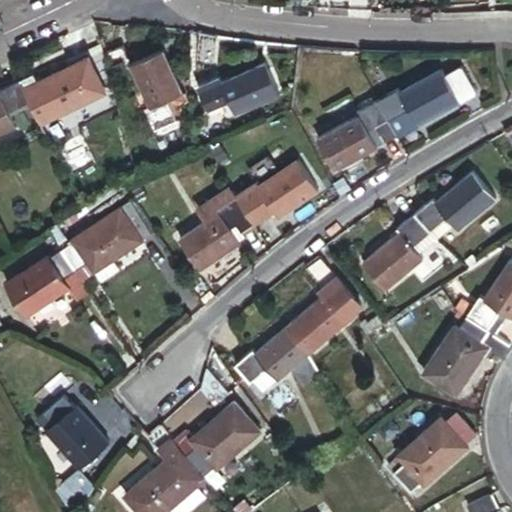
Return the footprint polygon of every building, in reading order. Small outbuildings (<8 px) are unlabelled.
[(346,0),(303,0),(306,12),(346,0)] [(206,71),(225,74),(228,51),(210,48),(206,71)] [(124,87),(141,80),(132,57),(115,64),(124,87)] [(181,113),(194,108),(176,64),(143,77),(144,79),(141,80),(142,83),(144,82),(160,122),(181,113)] [(56,112),(60,121),(112,98),(97,66),(46,89),(56,112)] [(248,128),(292,110),(278,76),(234,93),(242,112),(248,128)] [(472,117),(492,107),(477,79),(457,89),(472,117)] [(42,118),(56,112),(46,89),(43,83),(30,89),(41,115),(42,118)] [(432,138),(472,117),(457,89),(455,84),(414,105),(432,138)] [(220,121),(242,112),(234,93),(232,87),(210,96),(220,121)] [(18,125),(41,115),(30,89),(7,99),(11,108),(18,125)] [(410,150),(432,138),(414,105),(411,99),(389,111),(410,150)] [(0,152),(25,141),(18,125),(11,108),(0,113),(0,152)] [(390,161),(410,150),(389,111),(369,122),(373,129),(390,161)] [(165,143),(189,133),(181,113),(160,122),(157,123),(165,143)] [(348,183),(390,161),(373,129),(332,151),(348,183)] [(291,231),(330,205),(309,173),(270,200),(281,217),(291,231)] [(463,234),(468,239),(505,208),(481,180),(444,211),(463,234)] [(272,223),(281,217),(270,200),(266,194),(247,206),(263,230),(266,234),(275,228),(272,223)] [(246,205),(243,201),(232,209),(234,212),(246,205)] [(247,206),(246,205),(234,212),(232,209),(211,223),(219,235),(193,252),(213,282),(260,251),(251,237),(263,230),(247,206)] [(444,251),(463,234),(444,211),(440,207),(421,223),(437,243),(444,251)] [(153,256),(166,248),(147,218),(134,226),(153,256)] [(409,241),(422,256),(437,243),(421,223),(405,236),(409,241)] [(127,273),(153,256),(134,226),(89,255),(90,257),(103,278),(108,285),(127,273)] [(372,273),(395,300),(432,268),(429,264),(422,256),(409,241),(372,273)] [(422,256),(429,264),(444,251),(437,243),(422,256)] [(89,287),(103,278),(90,257),(76,266),(89,287)] [(76,295),(89,287),(76,266),(63,275),(76,295)] [(81,303),(76,295),(63,275),(61,272),(20,299),(41,330),(81,303)] [(108,285),(116,297),(135,285),(127,273),(108,285)] [(353,337),(365,326),(366,316),(328,273),(315,284),(331,301),(326,305),(329,310),(353,337)] [(511,278),(493,309),(511,320),(511,278)] [(90,317),(103,308),(89,287),(76,295),(81,303),(90,317)] [(511,320),(493,309),(489,306),(480,321),(468,314),(463,323),(475,330),(505,346),(511,334),(511,320)] [(317,368),(353,337),(329,310),(293,340),(317,368)] [(511,350),(505,346),(475,330),(470,340),(496,356),(494,360),(507,368),(511,358),(511,350)] [(433,387),(465,407),(494,360),(496,356),(470,340),(464,337),(433,387)] [(276,383),(285,395),(317,368),(293,340),(262,367),(276,383)] [(258,398),(276,383),(262,367),(258,362),(240,377),(258,398)] [(228,423),(240,413),(215,383),(211,405),(228,423)] [(415,411),(409,403),(396,413),(402,421),(415,411)] [(48,431),(59,444),(81,425),(71,413),(48,431)] [(389,430),(400,423),(394,414),(383,421),(389,430)] [(226,480),(228,483),(244,469),(271,446),(245,417),(203,454),(210,462),(226,480)] [(90,481),(118,458),(87,420),(81,425),(59,444),(90,481)] [(476,456),(486,448),(466,425),(457,433),(476,456)] [(479,459),(476,456),(457,433),(453,428),(411,464),(436,493),(438,495),(479,459)] [(365,449),(374,442),(368,433),(360,440),(365,449)] [(184,485),(196,474),(189,466),(169,443),(157,453),(177,477),(184,485)] [(131,466),(139,476),(154,463),(145,453),(131,466)] [(196,474),(210,462),(203,454),(189,466),(196,474)] [(212,492),(226,480),(210,462),(196,474),(212,492)] [(425,503),(436,493),(411,464),(400,474),(425,503)] [(244,469),(228,483),(240,496),(256,482),(244,469)] [(200,503),(212,492),(196,474),(184,485),(200,503)] [(194,511),(202,506),(200,503),(184,485),(177,477),(136,511),(194,511)] [(72,511),(88,511),(94,509),(85,490),(66,499),(72,511)]
